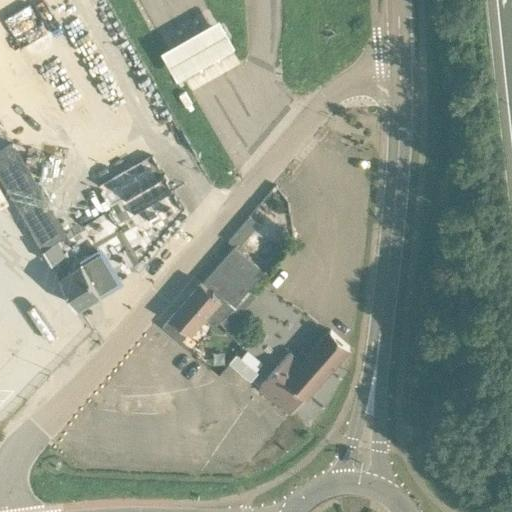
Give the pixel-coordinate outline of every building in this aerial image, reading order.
[(236,53),(232,47),(220,25),(163,58),(178,86),(236,53)] [(191,104),(185,92),(180,95),(186,107),(191,104)] [(31,226),(44,248),(56,241),(65,235),(63,230),(41,193),(12,144),(0,151),(0,178),(29,227),(31,226)] [(44,248),(79,306),(118,282),(101,253),(73,270),(56,241),(44,248)] [(219,298),(210,308),(223,319),(265,272),(234,245),(202,283),(219,298)] [(219,298),(202,283),(163,327),(181,342),(210,308),(219,298)] [(289,353),(261,386),(291,412),(349,347),(331,331),(301,364),(289,353)] [(245,346),(232,362),(251,377),(264,361),(245,346)]
